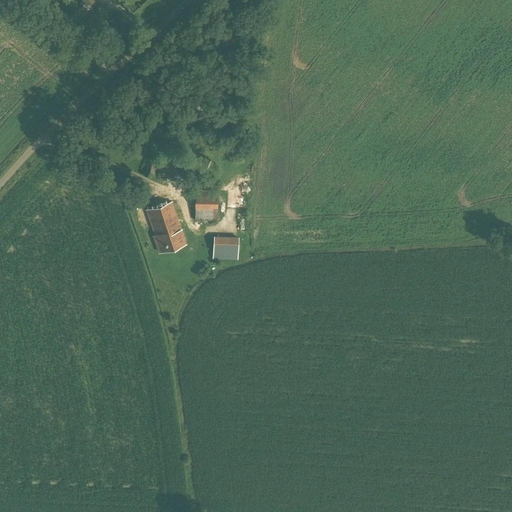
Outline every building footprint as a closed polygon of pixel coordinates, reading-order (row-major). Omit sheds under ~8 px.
[(81,2),(67,16),(76,24),(89,9),(81,2)] [(83,24),(97,39),(107,29),(94,15),(83,24)] [(205,91),(225,95),(226,91),(238,94),(239,89),(207,81),(205,91)] [(144,174),(154,176),(157,159),(147,158),(144,174)] [(159,174),(180,175),(180,166),(177,166),(178,162),(160,161),(159,174)] [(128,186),(128,199),(144,199),(144,187),(128,186)] [(195,221),(216,222),(217,195),(196,194),(195,221)] [(154,234),(159,252),(185,244),(175,213),(183,210),(179,201),(172,203),(171,201),(147,209),(155,234),(154,234)] [(212,258),(238,259),(239,237),(213,236),(212,258)]
